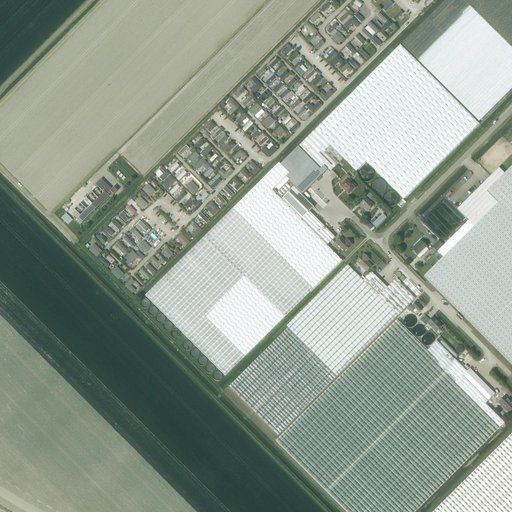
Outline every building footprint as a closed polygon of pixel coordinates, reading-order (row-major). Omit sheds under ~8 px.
[(511,48),(511,47),(511,0),(446,0),(402,44),(479,121),(511,88),(511,48)] [(383,9),(386,12),(394,5),(391,2),(383,9)] [(320,10),(323,13),(330,5),(328,3),(320,10)] [(393,18),(395,21),(403,14),(400,11),(393,18)] [(341,23),(350,15),(347,12),(339,20),(341,23)] [(312,24),(321,15),(318,13),(310,21),(312,24)] [(362,21),(356,14),(353,16),(359,23),(362,21)] [(378,16),(385,23),(388,21),(381,14),(378,16)] [(352,18),(343,26),(346,29),(352,24),(356,29),(360,26),(352,18)] [(332,23),(338,29),(340,27),(334,21),(332,23)] [(370,22),(367,25),(375,33),(379,30),(370,22)] [(392,25),(389,22),(380,30),(383,33),(392,25)] [(304,26),(314,35),(317,31),(307,23),(304,26)] [(339,44),(345,39),(338,32),(332,37),(339,44)] [(365,42),(359,36),(357,38),(363,45),(365,42)] [(380,43),(374,37),(372,39),(378,45),(380,43)] [(316,50),(324,43),(321,40),(314,47),(316,50)] [(286,55),(292,49),(288,44),(282,50),(286,55)] [(345,47),(353,55),(356,52),(348,44),(345,47)] [(400,45),(308,137),(337,166),(343,159),(356,171),(366,161),(404,199),(479,124),(400,45)] [(358,52),(365,59),(367,57),(360,50),(358,52)] [(337,54),(334,51),(326,59),(329,62),(337,54)] [(297,56),(295,54),(288,60),(290,63),(297,56)] [(344,62),(338,56),(331,63),(334,67),(338,62),(341,65),(344,62)] [(271,69),(279,61),(277,58),(269,66),(271,69)] [(359,67),(351,59),(348,62),(356,69),(359,67)] [(303,64),(301,62),(294,69),(296,71),(303,64)] [(352,70),(347,64),(339,71),(342,74),(346,70),(349,72),(352,70)] [(258,75),(261,77),(269,69),(266,67),(258,75)] [(307,81),(316,72),(313,70),(305,78),(307,81)] [(288,74),(286,71),(279,78),(281,80),(288,74)] [(275,77),(273,75),(266,82),(268,84),(275,77)] [(254,86),(250,89),(253,93),(260,86),(253,78),(249,81),(254,86)] [(312,84),(314,86),(321,80),(318,78),(312,84)] [(289,88),(296,81),(293,79),(287,85),(289,88)] [(237,98),(244,92),(242,89),(235,95),(237,98)] [(325,94),(322,91),(318,94),(325,101),(333,93),(330,90),(325,94)] [(281,98),(284,100),(290,94),(288,91),(281,98)] [(260,97),(257,94),(254,97),(259,103),(267,96),(264,92),(260,97)] [(313,96),(310,94),(302,101),(305,104),(313,96)] [(251,96),(242,104),(244,107),(253,99),(251,96)] [(272,99),(265,105),(268,108),(274,101),(272,99)] [(298,100),(290,107),(292,110),(301,103),(298,100)] [(238,108),(231,101),(227,104),(231,108),(228,112),(231,115),(238,108)] [(313,112),(321,105),(318,102),(313,107),(311,104),(308,107),(313,112)] [(249,111),(254,116),(262,109),(257,104),(249,111)] [(274,114),(276,117),(283,110),(280,108),(274,114)] [(269,116),(262,124),(267,129),(275,122),(269,116)] [(289,116),(282,123),(284,125),(291,118),(289,116)] [(211,122),(205,128),(209,133),(216,127),(211,122)] [(253,124),(250,122),(244,129),(246,131),(253,124)] [(292,132),(298,126),(296,124),(290,130),(292,132)] [(274,132),(280,137),(285,132),(280,126),(274,132)] [(211,138),(214,140),(222,132),(220,130),(211,138)] [(253,139),(261,132),(259,130),(251,137),(253,139)] [(225,137),(218,143),(220,146),(227,139),(225,137)] [(268,139),(266,137),(258,144),(261,146),(268,139)] [(308,137),(298,147),(320,169),(323,166),(330,172),(337,166),(308,137)] [(196,148),(203,142),(201,139),(194,146),(196,148)] [(277,149),(273,145),(269,150),(265,146),(262,150),(268,156),(270,156),(277,149)] [(188,149),(186,147),(180,153),(182,155),(188,149)] [(210,149),(208,147),(201,154),(203,156),(210,149)] [(306,191),(309,188),(313,184),(324,173),(320,169),(298,147),(287,158),(286,159),(283,162),(280,165),(289,173),(286,176),(290,179),(289,180),(288,181),(288,182),(294,187),(302,195),(306,191)] [(240,156),(244,160),(247,157),(241,150),(233,158),(236,161),(240,156)] [(194,163),(200,157),(195,152),(189,158),(194,163)] [(214,169),(224,159),(220,155),(210,165),(214,169)] [(197,171),(202,166),(206,170),(210,166),(202,158),(194,167),(197,171)] [(260,169),(252,161),(248,165),(253,169),(250,172),(254,175),(260,169)] [(171,170),(173,172),(179,165),(177,163),(171,170)] [(279,163),(262,180),(272,190),(286,176),(289,173),(280,165),(279,163)] [(443,257),(424,276),(511,364),(511,166),(509,170),(505,174),(487,192),(497,202),(443,257)] [(159,170),(163,174),(159,178),(162,181),(170,175),(162,167),(159,170)] [(233,170),(229,167),(224,172),(221,169),(218,173),(225,179),(233,170)] [(203,175),(206,178),(214,171),(211,168),(203,175)] [(443,245),(437,251),(443,257),(497,202),(487,192),(505,174),(498,168),(457,210),(464,216),(469,221),(467,222),(466,223),(447,241),(443,245)] [(247,180),(250,177),(244,170),(241,173),(247,180)] [(184,171),(176,178),(179,181),(187,173),(184,171)] [(356,186),(349,179),(350,178),(347,175),(339,183),(341,185),(341,186),(349,194),(354,188),(356,186)] [(176,181),(171,176),(164,183),(166,186),(170,183),(172,185),(176,181)] [(217,178),(215,176),(209,183),(211,185),(217,178)] [(234,188),(237,191),(243,185),(235,177),(232,181),(237,185),(234,188)] [(83,222),(96,209),(112,193),(114,194),(117,191),(114,187),(112,189),(101,179),(95,184),(104,192),(79,218),(83,222)] [(261,180),(205,235),(284,318),(342,260),(327,245),(301,220),(281,199),(272,190),(262,180),(261,180)] [(186,187),(193,194),(199,189),(191,181),(186,187)] [(148,184),(142,190),(150,197),(156,192),(148,184)] [(180,187),(177,184),(170,192),(172,195),(180,187)] [(231,197),(234,195),(225,187),(223,189),(231,197)] [(294,187),(281,199),(301,220),(309,212),(314,207),(302,195),(294,187)] [(198,200),(201,203),(209,195),(206,192),(198,200)] [(179,202),(185,195),(183,193),(177,200),(179,202)] [(216,196),(224,205),(226,203),(218,194),(216,196)] [(148,205),(140,197),(135,202),(142,210),(148,205)] [(365,197),(360,202),(361,204),(368,211),(373,205),(367,198),(365,197)] [(198,204),(192,199),(184,207),(187,209),(192,205),(195,207),(198,204)] [(219,210),(212,202),(209,206),(213,209),(209,214),(212,217),(219,210)] [(136,212),(129,205),(126,208),(133,215),(136,212)] [(198,215),(207,224),(209,222),(200,212),(198,215)] [(309,212),(301,220),(327,245),(335,237),(325,228),(309,212)] [(122,213),(119,216),(126,222),(128,220),(122,213)] [(374,219),(371,222),(376,227),(385,219),(382,215),(376,221),(374,219)] [(121,228),(113,220),(111,222),(119,230),(121,228)] [(138,224),(146,232),(149,229),(140,221),(138,224)] [(202,230),(194,223),(192,225),(195,229),(190,234),(194,237),(202,230)] [(114,234),(106,226),(103,229),(111,236),(114,234)] [(140,240),(142,238),(135,230),(132,233),(140,240)] [(177,239),(185,247),(190,242),(182,234),(177,239)] [(98,235),(95,237),(103,245),(106,243),(98,235)] [(160,281),(145,296),(226,375),(284,318),(205,235),(170,270),(160,281)] [(134,244),(125,236),(123,239),(131,247),(134,244)] [(352,245),(347,239),(345,241),(341,237),(336,243),(344,251),(347,248),(348,249),(352,245)] [(417,256),(427,246),(421,240),(411,250),(417,256)] [(145,254),(151,248),(143,241),(138,246),(145,254)] [(439,241),(432,247),(437,251),(443,245),(439,241)] [(118,243),(115,246),(123,254),(126,252),(118,243)] [(94,244),(89,250),(97,257),(102,251),(94,244)] [(163,253),(169,259),(173,254),(167,248),(163,253)] [(125,259),(130,264),(138,257),(133,251),(125,259)] [(367,271),(372,266),(367,262),(369,260),(364,255),(362,257),(362,256),(357,261),(367,271)] [(158,261),(153,256),(149,259),(158,268),(165,261),(161,257),(158,261)] [(98,259),(107,268),(110,265),(101,257),(98,259)] [(146,267),(154,275),(156,272),(148,264),(146,267)] [(365,279),(362,275),(360,277),(348,265),(286,326),(288,328),(229,387),(278,436),(415,299),(400,283),(401,283),(397,279),(387,288),(371,273),(365,279)] [(117,267),(111,272),(119,280),(124,275),(117,267)] [(140,272),(147,279),(149,276),(142,269),(140,272)] [(135,282),(131,279),(124,286),(132,294),(135,290),(131,286),(135,282)] [(442,326),(433,317),(430,320),(427,317),(422,322),(425,325),(428,323),(436,332),(442,326)] [(467,371),(437,341),(428,351),(397,320),(284,432),(285,433),(276,441),(347,511),(414,511),(504,423),(485,403),(495,394),(470,368),(467,371)] [(505,396),(498,402),(509,413),(511,409),(511,402),(511,403),(505,396)] [(511,511),(511,433),(432,511),(511,511)]
